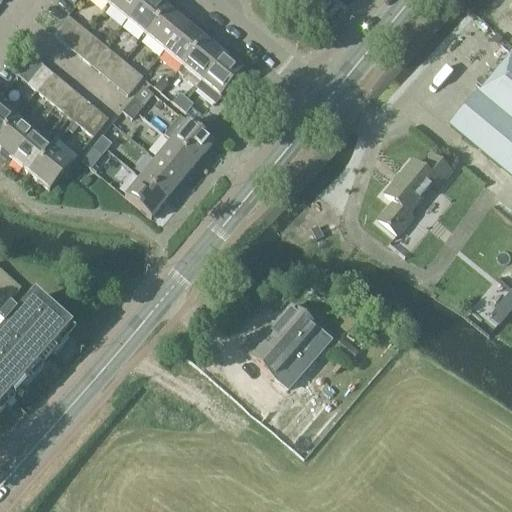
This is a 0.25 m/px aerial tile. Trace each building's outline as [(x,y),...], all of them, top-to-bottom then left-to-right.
[(114,0),(108,8),(126,23),(145,0),(114,0)] [(145,0),(126,23),(145,38),(167,11),(153,0),(145,0)] [(297,0),(307,8),(311,4),(323,14),(334,0),(297,0)] [(163,54),(186,26),(167,11),(145,38),(163,54)] [(62,45),(77,27),(67,19),(52,37),(62,45)] [(163,54),(182,69),(204,42),(186,26),(163,54)] [(62,45),(71,53),(86,34),(77,27),(62,45)] [(96,42),(86,34),(71,53),(80,61),(96,42)] [(90,68),(105,50),(96,42),(80,61),(90,68)] [(200,84),(201,84),(223,57),(204,42),(182,69),(200,84)] [(99,76),(114,58),(105,50),(90,68),(99,76)] [(449,127),(511,179),(511,57),(510,55),(449,127)] [(200,84),(194,91),(214,107),(220,100),(242,72),(223,57),(201,84),(200,84)] [(99,76),(109,84),(124,65),(114,58),(99,76)] [(17,78),(27,86),(42,68),(33,60),(17,78)] [(109,84),(118,92),(133,73),(124,65),(109,84)] [(27,86),(36,94),(52,75),(42,68),(27,86)] [(143,81),(141,80),(133,73),(118,92),(127,100),(143,81)] [(46,102),(61,83),(52,75),(36,94),(46,102)] [(160,96),(168,86),(161,81),(153,90),(160,96)] [(47,102),(54,108),(55,109),(70,91),(61,83),(46,102),(47,102)] [(55,109),(65,117),(80,99),(70,91),(55,109)] [(179,96),(171,106),(178,111),(186,102),(179,96)] [(74,125),(89,106),(80,99),(65,117),(74,125)] [(46,118),(54,108),(47,102),(39,112),(46,118)] [(142,110),(132,102),(127,108),(136,116),(142,110)] [(185,117),(192,107),(186,102),(178,111),(185,117)] [(83,133),(99,114),(89,106),(74,125),(79,129),(83,133)] [(0,138),(15,120),(0,108),(0,138)] [(121,115),(131,123),(136,116),(127,108),(121,115)] [(108,122),(99,114),(83,133),(93,141),(108,122)] [(0,152),(12,162),(33,136),(15,120),(0,138),(0,152)] [(170,143),(197,166),(213,147),(186,124),(170,143)] [(73,137),(79,129),(74,125),(67,132),(73,137)] [(30,177),(52,151),(33,136),(12,162),(30,177)] [(97,145),(106,152),(111,147),(102,139),(97,145)] [(197,166),(170,143),(155,162),(182,184),(197,166)] [(52,151),(30,177),(49,193),(77,160),(58,145),(53,152),(52,151)] [(97,145),(81,164),(90,172),(106,152),(97,145)] [(392,205),(388,210),(377,223),(398,240),(414,221),(410,218),(433,190),(437,194),(452,176),(430,158),(419,171),(411,164),(383,198),(392,205)] [(140,180),(167,203),(182,184),(155,162),(140,180)] [(140,180),(124,199),(151,222),(167,203),(140,180)] [(0,310),(2,312),(20,291),(0,273),(0,310)] [(32,301),(14,321),(8,316),(0,325),(0,411),(69,334),(32,301)] [(247,359),(275,384),(318,334),(290,309),(247,359)] [(350,364),(358,355),(343,342),(335,351),(350,364)]
